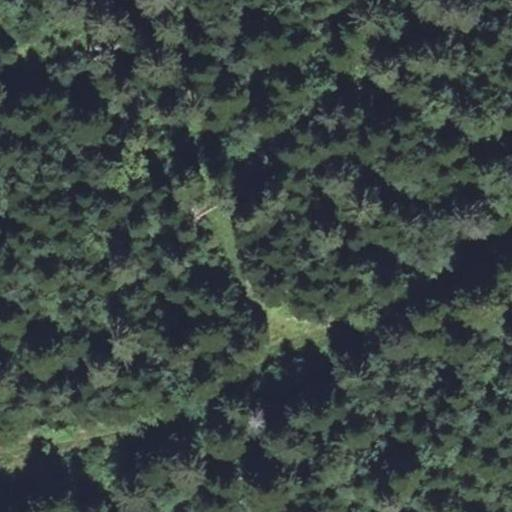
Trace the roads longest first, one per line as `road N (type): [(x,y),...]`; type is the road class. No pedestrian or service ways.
road 1 (track): [(511,222),(355,325),(264,370),(0,462)]
road 2 (track): [(310,345),(246,293),(188,131),(54,0)]
